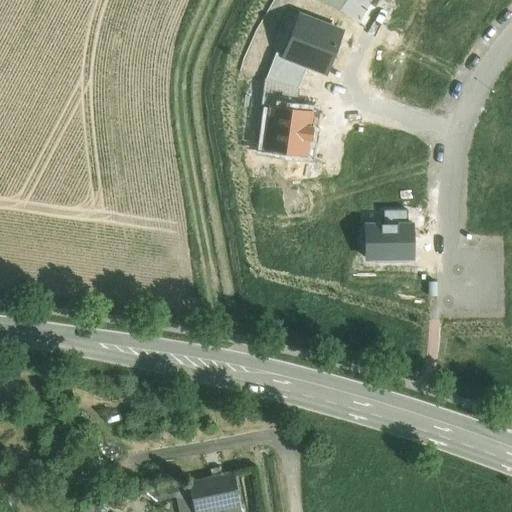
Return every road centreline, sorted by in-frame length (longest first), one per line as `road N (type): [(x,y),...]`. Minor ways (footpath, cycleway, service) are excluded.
road 1 (secondary): [(511,454),(242,371),(0,329)]
road 2 (residential): [(459,130),(448,283)]
